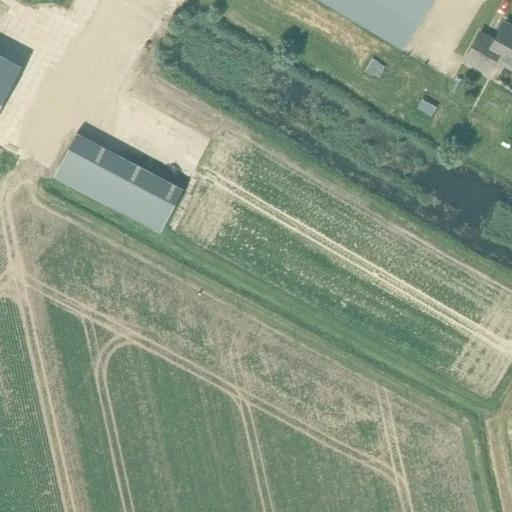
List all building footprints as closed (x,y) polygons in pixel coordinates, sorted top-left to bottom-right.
[(320,0),(403,50),(432,0),(320,0)] [(481,33),(465,61),(489,74),(497,60),(511,68),(511,27),(504,23),(494,40),(481,33)] [(0,56),(0,107),(21,68),(0,56)] [(418,108),(431,115),(435,106),(422,100),(418,108)] [(55,177),(162,232),(184,189),(78,133),(55,177)]
